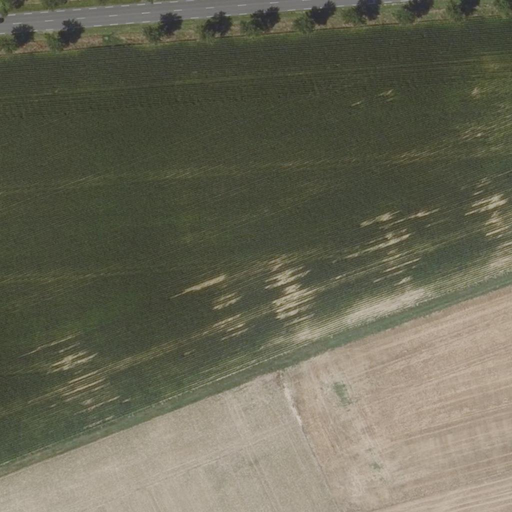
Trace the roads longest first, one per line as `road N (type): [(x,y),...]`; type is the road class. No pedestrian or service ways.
road 1 (track): [(511,277),(0,474)]
road 2 (primary): [(0,18),(237,0)]
